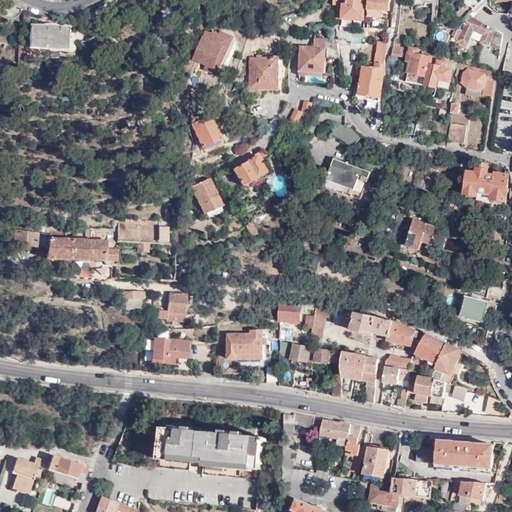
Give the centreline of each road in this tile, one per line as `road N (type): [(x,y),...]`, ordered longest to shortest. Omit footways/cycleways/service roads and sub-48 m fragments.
road 1 (secondary): [(0,370),(511,429)]
road 2 (residential): [(219,170),(272,133),(307,91),(338,96),(357,123),(377,134),(511,165)]
road 3 (residential): [(511,207),(497,365),(511,385)]
